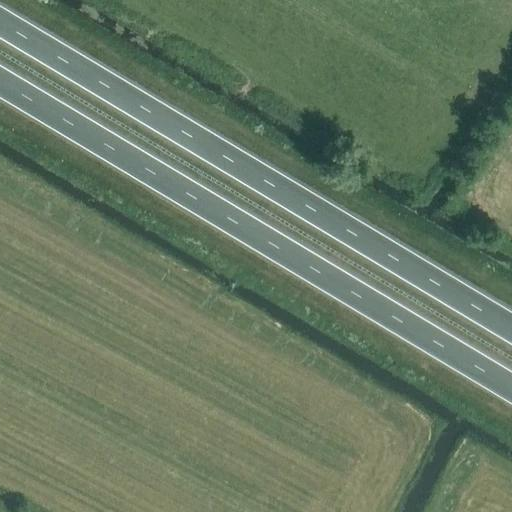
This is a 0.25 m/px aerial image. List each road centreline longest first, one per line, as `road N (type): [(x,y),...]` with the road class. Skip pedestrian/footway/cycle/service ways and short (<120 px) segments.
road 1 (trunk): [(0,82),(511,388)]
road 2 (trunk): [(511,330),(0,24)]
